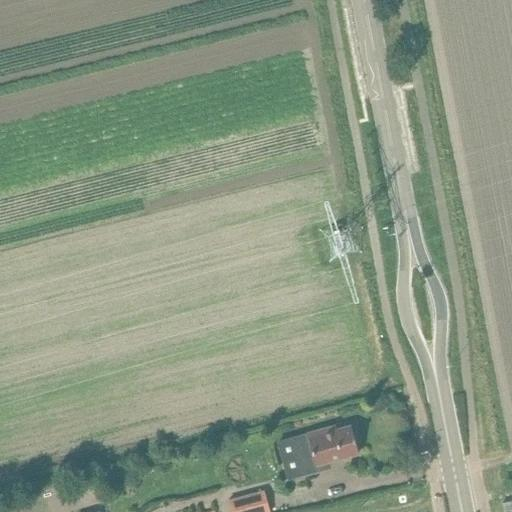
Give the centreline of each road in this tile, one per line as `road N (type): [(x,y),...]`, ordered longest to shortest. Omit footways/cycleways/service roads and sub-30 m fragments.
road 1 (tertiary): [(407,245),(363,0)]
road 2 (tertiary): [(462,511),(435,373)]
road 3 (tertiary): [(435,373),(442,300),(407,245)]
road 4 (tertiary): [(407,245),(402,309),(435,373)]
